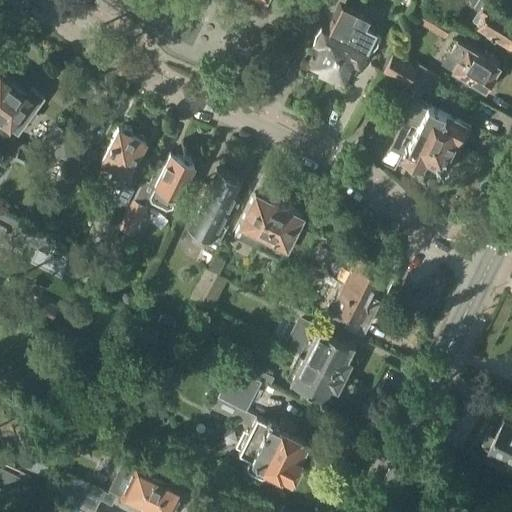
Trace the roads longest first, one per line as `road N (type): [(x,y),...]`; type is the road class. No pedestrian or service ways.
road 1 (residential): [(485,274),(424,241),(284,136),(162,87),(31,0)]
road 2 (secondary): [(368,511),(485,274)]
